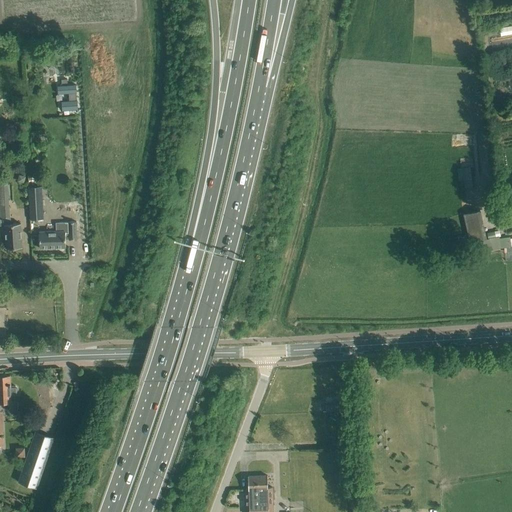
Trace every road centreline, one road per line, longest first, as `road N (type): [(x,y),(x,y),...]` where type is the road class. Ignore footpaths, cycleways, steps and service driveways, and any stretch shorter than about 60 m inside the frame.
road 1 (trunk): [(135,511),(199,326),(259,88)]
road 2 (trunk): [(248,0),(186,290)]
road 3 (trunk): [(212,0),(214,114),(186,290)]
road 4 (tertiary): [(272,352),(511,336)]
road 5 (trunk): [(186,290),(113,511)]
road 6 (tertiary): [(74,356),(272,352)]
road 7 (unclassified): [(215,511),(272,352)]
road 8 (residential): [(74,356),(63,269),(0,267)]
